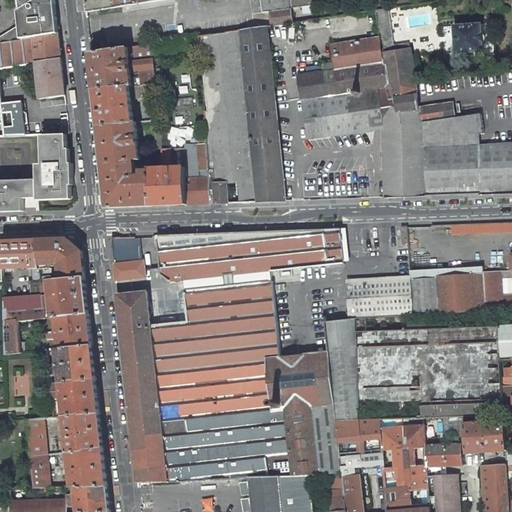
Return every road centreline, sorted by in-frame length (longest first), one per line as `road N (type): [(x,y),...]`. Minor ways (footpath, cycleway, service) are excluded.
road 1 (residential): [(511,210),(92,222)]
road 2 (residential): [(92,222),(124,511)]
road 3 (residential): [(70,0),(92,222)]
road 4 (unknown): [(86,28),(249,6)]
